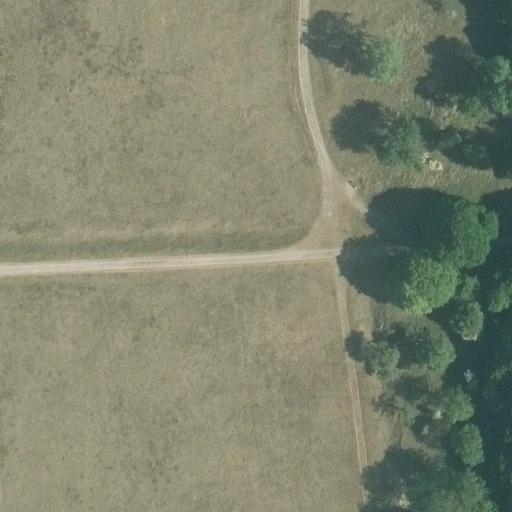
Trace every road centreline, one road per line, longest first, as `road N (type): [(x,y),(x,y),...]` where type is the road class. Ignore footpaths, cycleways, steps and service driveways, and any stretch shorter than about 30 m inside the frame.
road 1 (track): [(0,270),(333,251)]
road 2 (track): [(333,251),(323,179),(301,113),(298,0)]
road 3 (track): [(333,251),(461,250),(511,239)]
